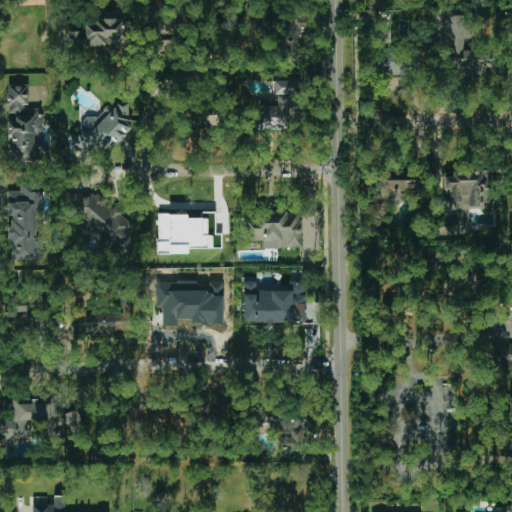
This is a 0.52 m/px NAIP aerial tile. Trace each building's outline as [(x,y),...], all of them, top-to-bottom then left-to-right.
[(307,18),(287,17),(286,58),(299,58),(300,44),(307,44),(307,18)] [(85,31),(69,32),(69,48),(121,47),(120,20),(85,21),(85,31)] [(419,49),(370,48),(370,74),(419,74),(419,49)] [(149,96),(160,95),(160,78),(148,79),(149,96)] [(273,94),(299,94),(298,80),(273,81),(273,94)] [(7,122),(8,161),(36,160),(35,133),(42,133),(41,107),(28,108),(27,87),(7,87),(8,113),(15,113),(15,122),(7,122)] [(256,106),(256,129),(294,129),(293,95),(277,95),(277,106),(256,106)] [(130,104),(102,104),(102,117),(81,117),(81,135),(69,135),(69,147),(130,148),(130,104)] [(169,115),(171,126),(218,121),(217,117),(211,118),(210,111),(169,115)] [(417,191),(417,170),(375,170),(375,217),(389,217),(389,200),(395,200),(395,191),(417,191)] [(490,170),(453,170),(453,177),(444,177),(444,189),(450,189),(450,202),(460,202),(460,210),(491,209),(490,170)] [(8,191),(9,260),(34,259),(33,217),(42,217),(42,184),(20,184),(20,191),(8,191)] [(133,253),(133,221),(123,221),(123,208),(106,208),(107,196),(76,195),(75,226),(90,226),(90,238),(108,238),(108,253),(133,253)] [(158,214),(158,255),(189,255),(189,249),(222,249),(222,234),(216,234),(216,212),(200,212),(200,218),(188,218),(188,214),(158,214)] [(302,248),(301,212),(247,213),(248,241),(262,240),(262,249),(302,248)] [(45,242),(34,242),(33,259),(45,260),(45,242)] [(243,323),(304,323),(304,289),(256,288),(256,282),(244,281),(243,323)] [(224,324),(223,283),(208,283),(208,290),(196,290),(196,282),(156,282),(156,308),(162,308),(162,326),(179,326),(179,320),(191,320),(191,324),(224,324)] [(28,325),(29,296),(5,295),(4,317),(15,318),(15,325),(28,325)] [(117,334),(117,331),(131,330),(131,310),(85,311),(86,336),(117,334)] [(85,313),(75,313),(76,336),(85,336),(85,313)] [(511,343),(509,343),(509,366),(511,366),(511,386),(511,387),(511,419),(511,418),(511,443),(490,444),(490,465),(511,465),(511,343)] [(5,439),(27,440),(28,421),(50,422),(49,435),(67,436),(68,432),(80,432),(81,412),(65,411),(65,418),(57,417),(57,403),(31,402),(31,404),(19,404),(20,399),(13,399),(13,420),(5,420),(5,439)] [(306,411),(251,407),(250,423),(271,425),(270,432),(290,433),(290,438),(278,437),(278,449),(303,450),(306,411)]
